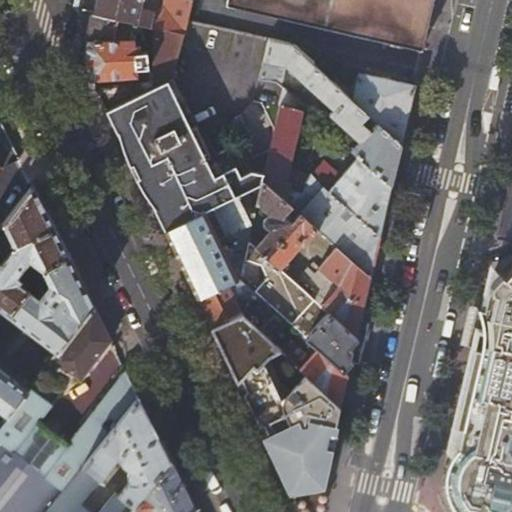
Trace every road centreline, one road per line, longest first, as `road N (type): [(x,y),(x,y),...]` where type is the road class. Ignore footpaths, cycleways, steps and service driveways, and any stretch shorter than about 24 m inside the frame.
road 1 (primary): [(493,0),(374,511)]
road 2 (tertiary): [(42,55),(252,511)]
